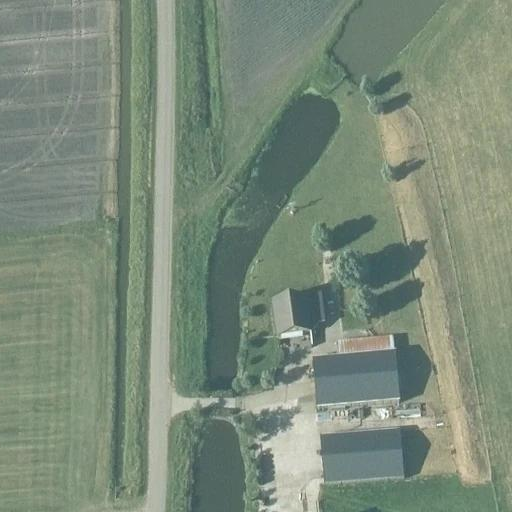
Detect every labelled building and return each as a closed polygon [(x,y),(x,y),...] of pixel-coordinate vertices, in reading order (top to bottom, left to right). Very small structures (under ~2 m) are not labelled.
[(321,298),(306,300),(272,304),(277,338),(312,333),(317,326),(325,325),(321,298)] [(392,339),(335,344),(337,359),(394,354),(392,339)] [(314,363),(318,411),(398,404),(394,355),(314,363)] [(441,443),(440,416),(403,417),(404,444),(441,443)] [(403,481),(399,433),(321,439),(324,487),(403,481)]
